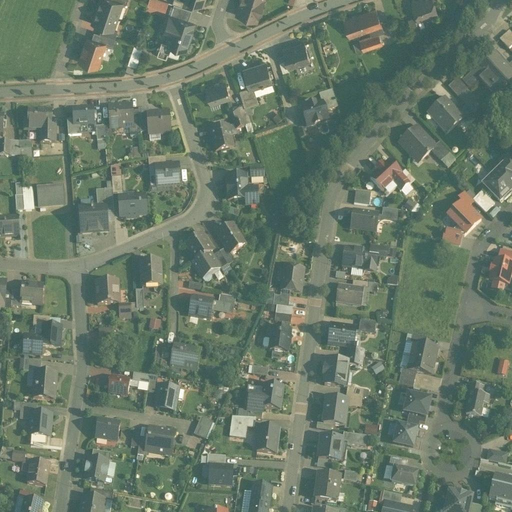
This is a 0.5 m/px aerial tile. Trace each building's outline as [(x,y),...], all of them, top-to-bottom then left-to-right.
[(115,0),(99,0),(96,9),(117,16),(121,3),(122,2),(115,0)] [(161,0),(148,0),(147,4),(159,8),(161,0)] [(262,0),(240,0),(236,14),(256,21),(258,14),(256,14),(258,7),(262,9),(262,8),(259,6),(261,0),(262,1),(262,0)] [(432,0),(416,0),(411,2),(416,16),(417,20),(437,14),(432,0)] [(191,9),(173,3),(169,15),(187,21),(191,9)] [(375,8),(343,20),(348,36),(368,30),(380,25),(381,25),(375,8)] [(117,16),(96,9),(92,22),(102,26),(112,29),(117,16)] [(187,21),(169,15),(166,25),(171,27),(166,43),(184,49),(193,23),(187,21)] [(417,20),(416,16),(407,19),(411,31),(420,28),(417,20)] [(380,25),(368,30),(370,36),(370,37),(378,34),(383,32),(380,25)] [(112,29),(102,26),(99,33),(114,38),(117,30),(112,29)] [(511,35),(509,32),(499,41),(508,50),(511,46),(511,35)] [(114,38),(99,33),(96,41),(104,43),(104,44),(113,47),(116,39),(114,38)] [(378,34),(370,37),(370,36),(359,40),(362,50),(381,44),(378,34)] [(96,41),(86,37),(79,60),(96,66),(97,66),(98,65),(100,60),(99,58),(104,44),(104,43),(96,41)] [(130,63),(138,66),(146,42),(138,39),(130,63)] [(303,43),(281,50),(287,67),(309,61),(303,43)] [(492,57),(479,70),(485,76),(484,77),(493,87),(488,91),(494,98),(508,85),(511,80),(511,76),(506,70),(505,71),(501,66),(492,57)] [(265,63),(243,70),(249,86),(249,87),(252,86),(260,84),(261,86),(263,85),(263,84),(271,81),(265,63)] [(467,91),(457,80),(448,88),(458,99),(467,91)] [(224,81),(204,88),(209,103),(229,96),(224,81)] [(252,86),(249,87),(249,86),(239,89),(243,103),(244,107),(258,103),(252,86)] [(445,99),(428,116),(446,136),(462,120),(463,119),(455,111),(445,99)] [(243,103),(237,105),(241,117),(247,115),(244,107),(243,103)] [(320,104),(301,110),(306,127),(325,121),(320,104)] [(473,116),(462,104),(455,111),(463,119),(462,120),(465,124),(473,116)] [(237,105),(228,108),(231,119),(241,117),(237,105)] [(131,106),(108,108),(109,130),(129,128),(133,128),(132,115),(131,106)] [(93,109),(72,110),(73,127),(94,125),(93,109)] [(148,109),(138,110),(138,115),(139,126),(148,125),(147,115),(148,115),(148,109)] [(51,112),(28,112),(28,132),(40,132),(40,143),(50,143),(50,130),(51,130),(51,112)] [(148,115),(147,115),(148,125),(148,136),(169,134),(168,114),(148,115)] [(138,115),(132,115),(133,128),(129,128),(130,135),(140,134),(139,126),(138,115)] [(247,115),(241,117),(244,127),(250,125),(247,115)] [(241,117),(231,119),(235,131),(245,127),(244,127),(241,117)] [(103,127),(95,128),(96,142),(104,141),(103,127)] [(229,127),(210,131),(215,153),(234,149),(229,127)] [(416,129),(399,144),(412,158),(415,155),(421,161),(430,153),(435,148),(429,142),(429,143),(416,129)] [(9,142),(0,141),(0,155),(9,156),(9,142)] [(19,143),(9,142),(9,156),(20,157),(19,151),(19,143)] [(30,142),(19,143),(19,151),(31,150),(30,142)] [(449,155),(439,144),(435,148),(430,153),(440,163),(449,155)] [(31,150),(19,151),(20,157),(20,160),(31,159),(32,159),(32,150),(31,150)] [(511,171),(511,165),(503,156),(498,162),(502,166),(503,166),(510,173),(511,171)] [(165,158),(147,159),(148,169),(155,169),(155,167),(166,166),(165,158)] [(388,162),(369,180),(382,193),(392,184),(400,193),(399,193),(400,194),(408,186),(400,178),(401,176),(400,175),(388,162)] [(115,166),(115,177),(123,177),(123,166),(115,166)] [(166,166),(155,167),(155,169),(157,188),(180,186),(178,166),(166,167),(166,166)] [(511,175),(510,173),(503,166),(502,166),(492,176),(511,194),(511,193),(511,175)] [(263,169),(250,170),(250,178),(264,178),(263,169)] [(414,182),(405,171),(400,175),(401,176),(400,178),(408,186),(408,187),(414,182)] [(511,194),(492,176),(482,186),(499,203),(502,200),(505,201),(511,194)] [(246,177),(226,178),(227,202),(245,201),(247,201),(246,190),(246,177)] [(121,178),(111,178),(112,191),(112,195),(122,195),(121,178)] [(63,187),(36,189),(38,208),(65,205),(63,187)] [(256,189),(246,190),(247,201),(245,201),(245,207),(257,206),(256,189)] [(31,190),(22,190),(23,197),(24,211),(33,211),(31,190)] [(112,191),(96,192),(97,207),(105,207),(105,213),(113,212),(112,195),(112,191)] [(371,194),(355,192),(353,205),(369,207),(371,194)] [(136,200),(126,201),(126,197),(119,197),(120,218),(126,217),(126,219),(138,218),(138,216),(146,216),(144,195),(136,196),(136,200)] [(23,197),(15,197),(16,212),(24,211),(23,197)] [(488,200),(482,206),(486,211),(493,205),(488,200)] [(462,203),(448,218),(466,236),(481,222),(462,203)] [(408,209),(419,215),(424,208),(418,205),(415,210),(409,207),(408,209)] [(97,207),(79,208),(81,234),(107,232),(105,213),(105,207),(97,207)] [(398,212),(381,210),(380,217),(397,219),(398,212)] [(378,216),(361,214),(361,213),(352,212),(350,229),(373,232),(374,225),(377,225),(378,216)] [(18,218),(0,219),(0,238),(6,239),(6,238),(18,237),(18,238),(19,238),(18,218)] [(245,246),(232,225),(216,235),(225,249),(230,256),(238,251),(236,248),(242,244),(244,247),(245,246)] [(211,253),(200,235),(185,245),(196,262),(211,253)] [(387,249),(371,247),(371,253),(377,254),(376,259),(386,260),(387,249)] [(230,256),(225,249),(219,253),(228,267),(234,262),(230,256)] [(371,253),(345,249),(343,267),(364,270),(364,273),(374,275),(376,259),(377,254),(371,253)] [(211,253),(196,262),(193,264),(197,270),(196,271),(203,282),(204,282),(205,283),(207,284),(210,281),(211,279),(210,278),(219,272),(219,271),(221,270),(213,257),(214,257),(211,253)] [(228,267),(219,253),(214,257),(213,257),(221,270),(221,271),(228,267)] [(511,255),(501,253),(498,262),(511,265),(511,255)] [(511,265),(498,262),(495,261),(493,269),(491,268),(490,275),(491,275),(490,282),(508,286),(510,276),(511,276),(511,275),(511,265)] [(160,262),(140,263),(141,289),(161,288),(160,262)] [(304,271),(284,268),(281,292),(290,293),(301,294),(304,271)] [(204,292),(205,286),(183,281),(181,288),(204,292)] [(369,284),(353,282),(352,288),(363,290),(363,291),(368,292),(369,284)] [(118,283),(96,284),(97,307),(110,306),(110,305),(119,305),(119,304),(116,304),(115,292),(118,292),(118,283)] [(43,287),(22,285),(21,293),(20,303),(21,303),(21,304),(41,306),(43,287)] [(352,288),(338,287),(336,305),(361,308),(363,291),(363,290),(352,288)] [(21,293),(12,292),(10,308),(21,309),(21,304),(21,303),(20,303),(21,293)] [(290,293),(281,292),(280,297),(274,296),(273,307),(276,307),(288,309),(290,293)] [(235,299),(220,296),(218,304),(234,307),(235,299)] [(213,302),(192,298),(188,317),(210,321),(213,302)] [(130,306),(119,307),(119,316),(130,315),(130,311),(130,306)] [(288,309),(276,307),(275,315),(291,317),(292,309),(288,309)] [(291,317),(275,315),(274,323),(290,325),(291,317)] [(49,319),(33,318),(33,327),(44,328),(44,327),(49,328),(49,319)] [(152,320),(151,330),(162,331),(163,321),(152,320)] [(358,333),(355,332),(354,341),(351,341),(350,348),(353,348),(353,349),(349,349),(348,351),(358,352),(360,334),(374,336),(375,324),(360,322),(358,333)] [(355,329),(330,326),(328,346),(349,349),(353,349),(353,348),(350,348),(351,341),(354,341),(355,332),(355,329)] [(43,339),(42,348),(59,349),(61,329),(49,328),(44,327),(44,328),(43,339)] [(290,331),(272,329),(271,341),(269,350),(269,352),(288,354),(289,344),(288,344),(290,332),(290,331)] [(111,331),(99,331),(99,344),(111,344),(111,331)] [(426,339),(412,335),(410,344),(413,345),(413,344),(425,346),(426,339)] [(42,348),(43,339),(25,338),(23,355),(43,357),(44,356),(44,352),(44,351),(41,351),(42,348)] [(265,340),(263,341),(263,347),(264,349),(269,350),(271,341),(265,340)] [(425,346),(413,344),(413,345),(411,356),(423,359),(435,362),(438,349),(425,346)] [(200,352),(174,347),(173,355),(170,368),(171,369),(196,373),(200,352)] [(348,351),(347,358),(362,360),(363,353),(358,352),(348,351)] [(173,355),(163,354),(160,371),(170,373),(171,369),(170,368),(173,355)] [(423,359),(411,356),(407,371),(416,373),(419,374),(423,359)] [(362,360),(347,358),(346,364),(347,364),(347,366),(361,367),(362,360)] [(435,362),(423,359),(419,374),(432,377),(435,362)] [(41,363),(24,361),(23,374),(34,375),(34,374),(40,374),(41,363)] [(508,377),(511,363),(502,361),(499,375),(508,377)] [(346,364),(328,362),(327,369),(325,369),(324,369),(324,376),(324,377),(326,377),(324,387),(334,388),(335,388),(343,389),(343,390),(344,390),(344,389),(347,366),(347,364),(346,364)] [(377,375),(386,371),(383,364),(374,368),(377,375)] [(268,370),(253,368),(252,376),(267,378),(268,370)] [(416,373),(407,371),(402,369),(398,386),(413,389),(416,373)] [(40,374),(34,374),(34,375),(32,400),(55,401),(57,376),(40,374)] [(158,378),(151,377),(147,393),(155,394),(158,378)] [(130,382),(111,379),(108,394),(120,396),(120,397),(127,398),(130,382)] [(470,385),(469,393),(482,396),(484,388),(470,385)] [(263,397),(250,396),(248,411),(248,412),(262,414),(263,410),(280,412),(281,402),(280,402),(282,389),(283,389),(283,388),(264,386),(263,397)] [(178,391),(160,388),(155,410),(156,410),(157,408),(173,411),(173,413),(174,413),(178,391)] [(363,391),(344,389),(347,390),(346,396),(362,399),(363,391)] [(465,417),(468,417),(468,419),(472,420),(472,418),(481,420),(484,405),(488,406),(490,397),(482,396),(469,393),(466,404),(468,404),(465,417)] [(362,399),(346,396),(345,402),(347,403),(347,408),(361,410),(362,399)] [(406,396),(403,413),(424,417),(428,400),(406,396)] [(345,402),(327,401),(327,408),(323,411),(322,414),(324,414),(323,426),(342,429),(343,416),(346,416),(347,408),(347,403),(345,402)] [(37,406),(21,405),(20,417),(31,418),(31,415),(36,415),(37,406)] [(262,414),(248,412),(247,419),(256,420),(261,420),(262,414)] [(36,415),(31,415),(31,418),(29,437),(49,439),(51,416),(36,415)] [(411,421),(429,425),(430,419),(412,415),(411,421)] [(247,419),(232,419),(230,438),(246,440),(247,429),(254,430),(256,420),(247,419)] [(120,424),(98,421),(95,439),(108,441),(109,441),(116,442),(116,443),(117,443),(120,424)] [(208,426),(200,423),(194,436),(204,440),(205,441),(212,424),(209,423),(208,426)] [(369,426),(367,433),(378,436),(380,429),(369,426)] [(397,427),(394,445),(411,448),(414,430),(397,427)] [(279,430),(259,428),(256,454),(276,456),(279,430)] [(175,434),(150,429),(148,440),(146,449),(147,450),(147,453),(171,457),(175,434)] [(141,432),(133,430),(131,447),(138,448),(140,439),(141,432)] [(366,437),(347,435),(345,446),(365,448),(366,437)] [(342,441),(321,438),(320,440),(322,440),(320,451),(319,450),(318,461),(331,463),(331,459),(339,461),(342,441)] [(148,440),(140,439),(138,448),(137,456),(146,458),(147,453),(147,450),(146,449),(148,440)] [(14,450),(2,448),(0,455),(0,460),(12,462),(13,453),(14,450)] [(491,450),(488,461),(508,466),(511,455),(491,450)] [(110,455),(93,452),(91,461),(107,464),(109,464),(110,455)] [(25,455),(13,453),(12,462),(24,464),(25,455)] [(407,462),(390,458),(388,468),(394,469),(405,471),(407,462)] [(91,461),(89,460),(88,467),(86,466),(86,467),(88,468),(87,474),(85,473),(85,474),(86,474),(85,481),(104,484),(105,478),(106,478),(108,470),(106,470),(107,464),(91,461)] [(40,464),(30,462),(26,485),(45,488),(45,487),(47,473),(49,465),(48,465),(47,467),(40,466),(40,464)] [(225,468),(210,467),(209,487),(231,488),(232,470),(227,470),(225,468)] [(405,471),(394,469),(391,483),(415,488),(415,487),(417,486),(419,478),(417,475),(418,474),(405,471)] [(357,475),(344,473),(343,481),(356,483),(357,475)] [(340,479),(318,476),(315,501),(314,501),(326,503),(336,504),(340,479)] [(511,481),(508,480),(507,483),(502,482),(502,479),(495,477),(494,478),(492,487),(491,487),(491,488),(492,488),(489,500),(489,501),(510,506),(511,506),(511,481)] [(272,488),(254,485),(251,507),(250,507),(248,511),(267,511),(270,496),(271,496),(272,488)] [(113,494),(90,490),(89,498),(104,501),(104,502),(112,503),(113,494)] [(472,499),(449,494),(444,511),(468,511),(470,506),(472,499)] [(89,498),(86,498),(84,510),(81,509),(80,511),(102,511),(104,502),(104,501),(89,498)] [(40,511),(43,504),(25,500),(22,511),(40,511)] [(326,503),(314,501),(315,501),(311,500),(310,507),(326,509),(326,503)] [(371,502),(369,511),(378,511),(379,503),(371,502)]
